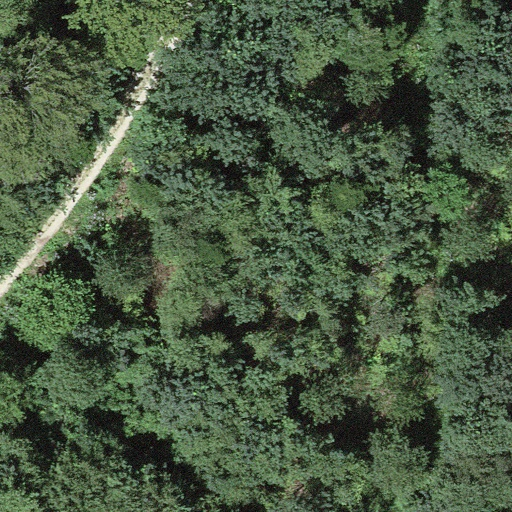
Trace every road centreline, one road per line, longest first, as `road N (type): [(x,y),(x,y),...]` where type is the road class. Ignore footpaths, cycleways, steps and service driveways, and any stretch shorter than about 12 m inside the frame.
road 1 (track): [(429,0),(438,511)]
road 2 (track): [(0,283),(111,149),(192,0)]
